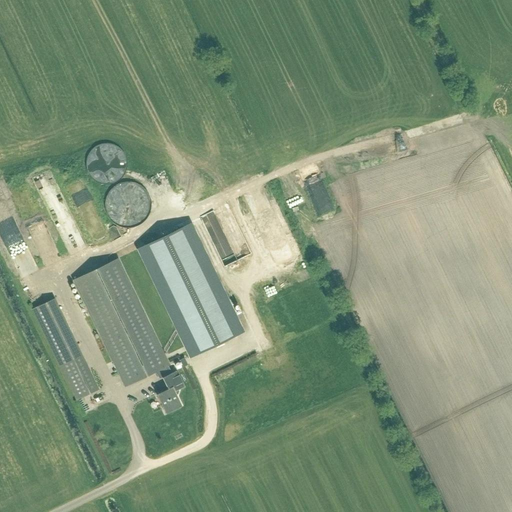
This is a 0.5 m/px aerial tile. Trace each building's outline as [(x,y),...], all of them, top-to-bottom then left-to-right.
[(125,156),(124,154),(123,152),(122,151),(121,150),(120,148),(118,147),(117,146),(114,145),(113,144),(111,144),(108,143),(106,143),(104,143),(102,144),(100,144),(99,144),(97,145),(95,147),(93,148),(91,150),(90,151),(89,153),(87,156),(87,157),(86,159),(86,160),(86,163),(86,164),(86,167),(86,168),(87,171),(88,173),(89,175),(90,177),(92,179),(94,180),(96,182),(97,182),(99,183),(102,184),(104,184),(107,185),(109,184),(112,184),(113,183),(115,182),(118,181),(120,179),(122,178),(123,176),(124,175),(125,172),(125,171),(126,169),(127,166),(127,164),(127,161),(126,159),(125,156)] [(124,182),(121,183),(117,184),(114,186),(111,189),(108,192),(107,196),(105,199),(105,203),(105,207),(105,211),(107,214),(109,218),(111,221),(114,223),(117,225),(121,227),(125,228),(129,228),(133,227),(136,226),(140,225),(143,222),(146,219),(148,216),(150,212),(151,209),(151,205),(151,201),(150,197),(148,193),(146,190),(143,187),(140,185),(136,183),(132,182),(128,182),(124,182)] [(199,219),(144,245),(196,353),(251,327),(199,219)] [(25,248),(8,255),(16,274),(32,268),(25,248)] [(178,390),(184,387),(176,371),(175,371),(171,364),(169,365),(118,259),(73,280),(124,387),(163,368),(167,375),(162,378),(166,387),(165,390),(156,394),(165,414),(181,406),(176,395),(178,394),(179,391),(178,390)] [(97,386),(54,296),(32,307),(76,397),(97,386)]
